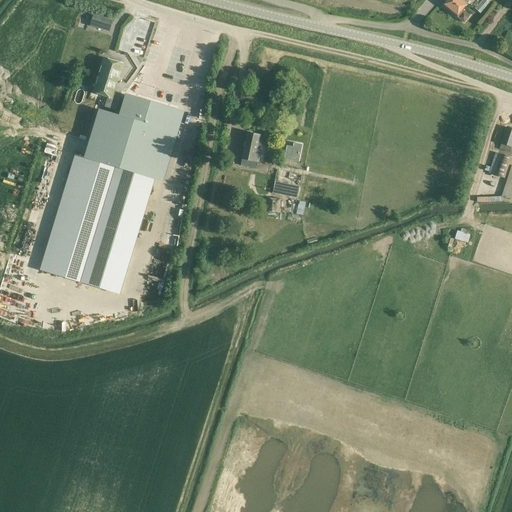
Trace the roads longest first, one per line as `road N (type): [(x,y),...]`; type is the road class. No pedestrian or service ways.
road 1 (unclassified): [(481,85),(135,0)]
road 2 (unclassified): [(393,44),(213,0)]
road 3 (unknown): [(182,103),(140,254)]
road 4 (unclassified): [(511,78),(393,44)]
